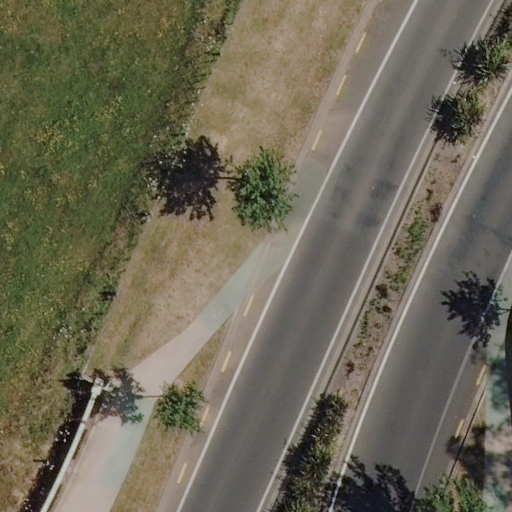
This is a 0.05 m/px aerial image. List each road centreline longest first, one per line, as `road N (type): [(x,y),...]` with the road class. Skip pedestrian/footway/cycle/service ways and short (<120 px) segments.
road 1 (secondary): [(214,511),(455,0)]
road 2 (secondary): [(511,171),(396,406),(363,511)]
